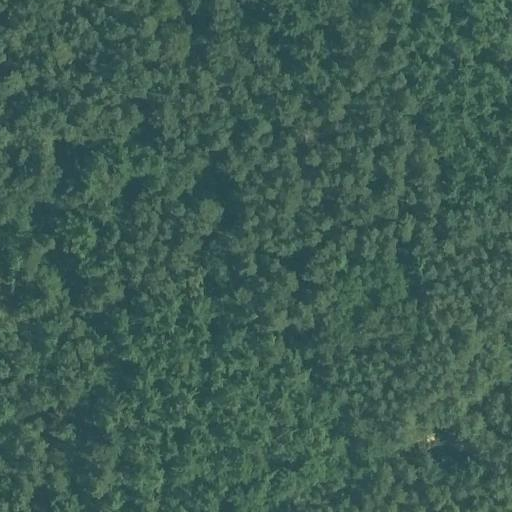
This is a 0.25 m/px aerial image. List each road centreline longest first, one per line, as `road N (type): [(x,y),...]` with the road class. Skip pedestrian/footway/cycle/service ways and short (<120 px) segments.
road 1 (track): [(175,0),(74,511)]
road 2 (track): [(253,511),(314,474),(375,464),(511,477)]
